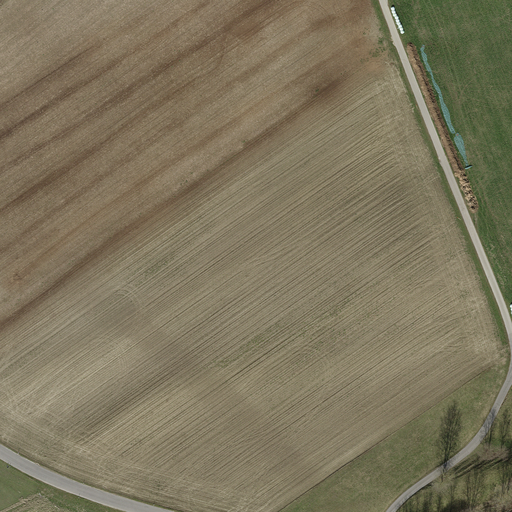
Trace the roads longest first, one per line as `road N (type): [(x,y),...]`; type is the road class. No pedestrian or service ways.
road 1 (track): [(511,334),(381,0)]
road 2 (track): [(511,376),(478,440),(391,511)]
road 3 (unclassified): [(0,452),(147,511)]
